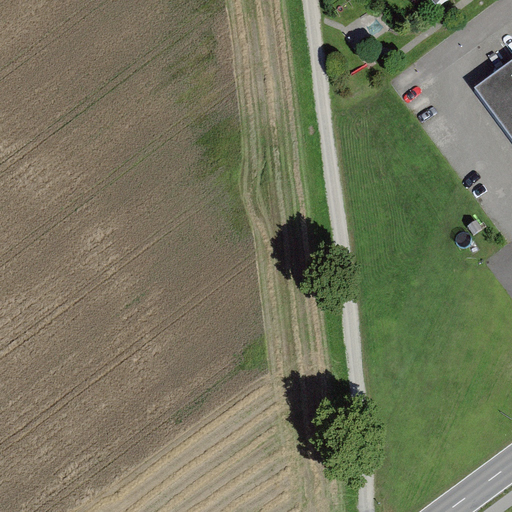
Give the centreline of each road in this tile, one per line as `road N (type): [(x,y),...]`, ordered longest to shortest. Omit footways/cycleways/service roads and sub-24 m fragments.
road 1 (track): [(372,511),(311,0)]
road 2 (unknown): [(511,190),(442,70),(456,37),(511,0)]
